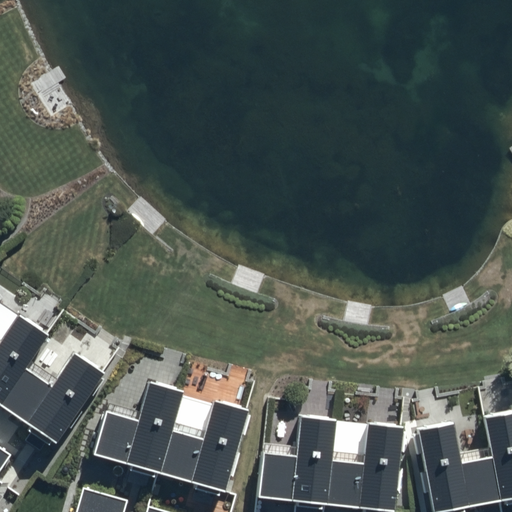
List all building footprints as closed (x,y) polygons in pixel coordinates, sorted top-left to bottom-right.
[(45,341),(14,321),(0,342),(0,413),(24,429),(18,437),(44,454),(50,446),(53,448),(99,377),(69,358),(53,382),(28,366),(45,341)] [(179,398),(145,387),(137,412),(106,402),(88,455),(127,468),(125,473),(150,479),(152,473),(191,485),(189,489),(215,497),(217,492),(221,494),(247,415),(209,402),(200,432),(171,423),(179,398)] [(427,488),(430,511),(437,511),(461,511),(460,508),(502,499),(503,508),(511,505),(511,414),(483,421),(489,448),(457,453),(450,424),(416,431),(423,466),(418,467),(423,489),(427,488)] [(259,442),(253,497),(291,501),(291,507),(316,510),(317,505),(358,509),(357,511),(385,511),(386,511),(387,511),(390,487),(398,488),(400,467),(394,467),(398,427),(364,424),(360,456),(327,452),(331,421),(297,418),(294,446),(259,442)] [(0,452),(0,469),(8,458),(0,452)] [(80,489),(73,511),(123,511),(126,502),(80,489)]
